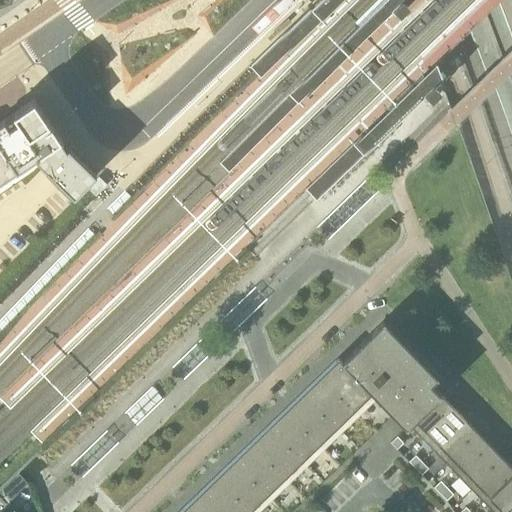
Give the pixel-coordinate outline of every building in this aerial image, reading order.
[(319,0),(308,10),(318,21),(340,0),(319,0)] [(424,62),(413,73),(420,80),(428,72),(431,69),(424,62)] [(34,99),(0,122),(0,180),(35,156),(47,168),(46,168),(74,196),(96,174),(68,146),(67,148),(59,137),(58,135),(55,131),(54,129),(34,99)] [(98,176),(87,187),(96,196),(107,184),(98,176)] [(431,370),(383,320),(185,511),(257,511),(376,397),(406,428),(409,425),(408,425),(440,393),(424,377),(431,370)] [(408,425),(409,425),(420,437),(449,410),(453,406),(440,393),(408,425)] [(453,406),(449,410),(420,437),(433,450),(454,430),(465,419),(453,406)] [(478,432),(465,419),(454,430),(433,450),(446,463),(459,450),(478,432)] [(478,432),(459,450),(446,463),(458,476),(464,470),(491,445),(478,432)] [(403,442),(397,436),(390,443),(397,449),(403,442)] [(503,458),(491,445),(464,470),(458,476),(471,489),(503,458)] [(409,462),(415,468),(422,462),(415,455),(409,462)] [(511,474),(511,466),(503,458),(471,489),(483,502),(511,474)] [(422,462),(415,468),(422,475),(428,469),(422,462)] [(0,489),(0,496),(6,503),(28,484),(17,473),(0,489)] [(492,511),(498,511),(511,499),(511,474),(483,502),(492,511)] [(35,478),(31,479),(32,481),(36,493),(37,492),(42,490),(38,477),(35,478)] [(434,487),(440,494),(447,488),(440,481),(434,487)] [(447,488),(440,494),(447,501),(453,495),(447,488)] [(511,511),(511,499),(498,511),(511,511)]
